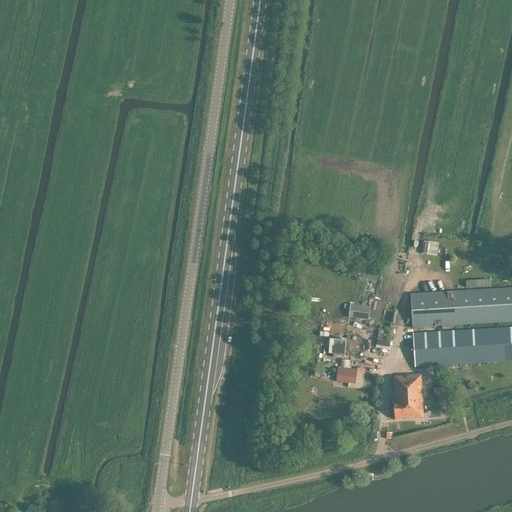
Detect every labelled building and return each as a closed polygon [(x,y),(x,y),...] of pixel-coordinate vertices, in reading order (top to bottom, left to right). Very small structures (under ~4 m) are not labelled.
[(298,236),(297,245),(305,246),(306,237),(298,236)] [(421,236),(420,248),(426,249),(428,237),(421,236)] [(488,275),(466,276),(466,283),(489,281),(488,275)] [(511,282),(410,289),(412,323),(511,316),(511,282)] [(511,322),(412,328),(414,362),(511,355),(511,322)] [(378,332),(376,341),(390,343),(391,334),(378,332)] [(331,333),(329,347),(345,349),(346,335),(331,333)] [(352,355),(349,348),(342,351),(345,358),(352,355)] [(337,362),(335,376),(348,378),(355,379),(356,367),(356,365),(337,362)] [(422,412),(420,369),(401,370),(401,371),(392,371),(394,414),(422,412)] [(101,508),(102,499),(95,498),(94,507),(101,508)]
